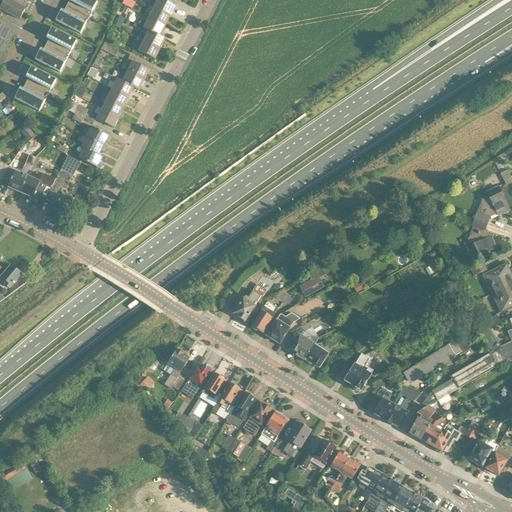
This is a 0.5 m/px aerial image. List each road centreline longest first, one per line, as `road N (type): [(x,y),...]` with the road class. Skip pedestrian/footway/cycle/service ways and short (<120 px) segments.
road 1 (trunk): [(0,406),(216,238),(467,67)]
road 2 (trunk): [(325,130),(0,375)]
road 3 (secondary): [(465,491),(169,306)]
road 4 (residential): [(82,252),(210,0)]
road 5 (trunk): [(511,9),(325,130)]
road 6 (trunk): [(497,0),(395,69),(325,130)]
